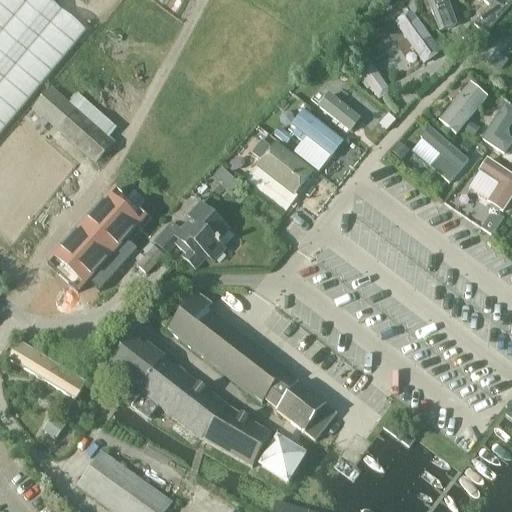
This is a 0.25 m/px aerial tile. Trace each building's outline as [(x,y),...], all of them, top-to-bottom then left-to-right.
[(89,34),(46,0),(0,0),(0,136),(77,49),(89,34)] [(428,0),(442,30),(461,22),(451,0),(428,0)] [(485,34),(511,5),(511,0),(484,0),(489,5),(472,22),(485,34)] [(419,9),(398,19),(419,64),(440,54),(419,9)] [(361,73),(377,100),(391,91),(375,65),(361,73)] [(355,79),(337,80),(339,127),(357,127),(355,79)] [(457,134),(489,96),(471,81),(439,120),(457,134)] [(33,111),(95,166),(114,145),(51,90),(33,111)] [(505,153),(511,141),(511,138),(505,134),(511,123),(511,105),(505,101),(482,139),(505,153)] [(320,172),(345,141),(304,108),(291,124),(306,137),(294,151),(320,172)] [(429,126),(410,151),(450,182),(469,157),(429,126)] [(247,182),(287,209),(315,168),(274,141),(247,182)] [(511,172),(488,157),(469,187),(504,210),(511,198),(511,172)] [(226,179),(219,186),(228,195),(235,188),(226,179)] [(166,256),(175,247),(185,257),(183,260),(195,271),(207,258),(213,264),(224,252),(216,245),(228,233),(200,206),(188,219),(192,222),(180,235),(171,226),(154,244),(166,256)] [(480,208),(472,220),(493,233),(501,221),(480,208)] [(112,212),(69,269),(98,291),(142,234),(112,212)] [(154,250),(137,268),(147,277),(164,258),(154,250)] [(200,293),(194,300),(181,293),(166,312),(178,320),(175,324),(157,308),(150,318),(168,333),(261,405),(263,402),(277,413),(276,414),(303,436),(304,435),(315,443),(337,415),(326,407),(298,385),(297,387),(283,376),(287,371),(209,310),(214,304),(200,293)] [(108,369),(134,390),(138,393),(164,359),(134,337),(108,369)] [(9,361),(43,382),(50,370),(16,349),(9,361)] [(138,393),(134,390),(124,404),(147,423),(158,409),(201,442),(251,470),(269,436),(228,409),(164,359),(138,393)] [(381,430),(415,452),(422,441),(389,419),(381,430)] [(291,484),(309,452),(276,434),(258,466),(291,484)] [(166,511),(172,504),(102,455),(78,488),(111,511),(166,511)]
